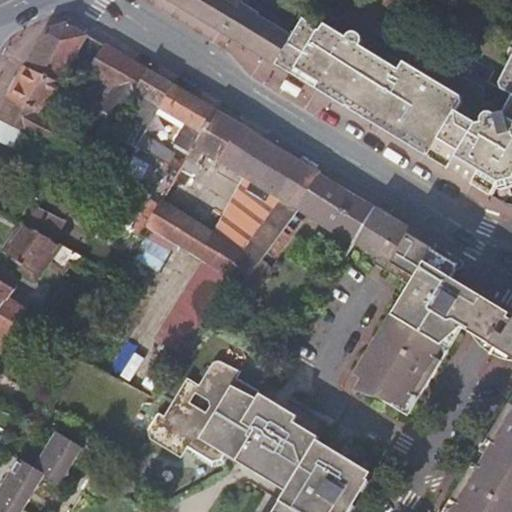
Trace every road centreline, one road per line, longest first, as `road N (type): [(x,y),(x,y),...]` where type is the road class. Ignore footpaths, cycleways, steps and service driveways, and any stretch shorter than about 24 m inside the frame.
road 1 (tertiary): [(106,0),(212,62),(244,95),(332,149),(511,249)]
road 2 (residential): [(419,458),(320,403),(317,368),(364,291)]
road 3 (residential): [(511,304),(419,458)]
